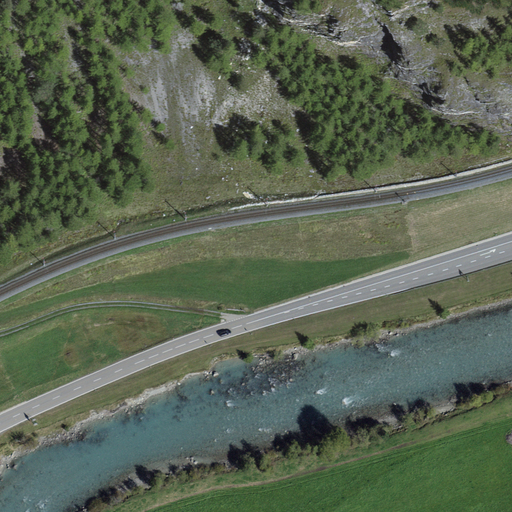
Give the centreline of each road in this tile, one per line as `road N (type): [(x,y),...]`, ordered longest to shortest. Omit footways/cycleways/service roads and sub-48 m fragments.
road 1 (primary): [(511,245),(198,339),(0,423)]
road 2 (track): [(0,334),(61,311),(118,303),(225,315),(239,326)]
